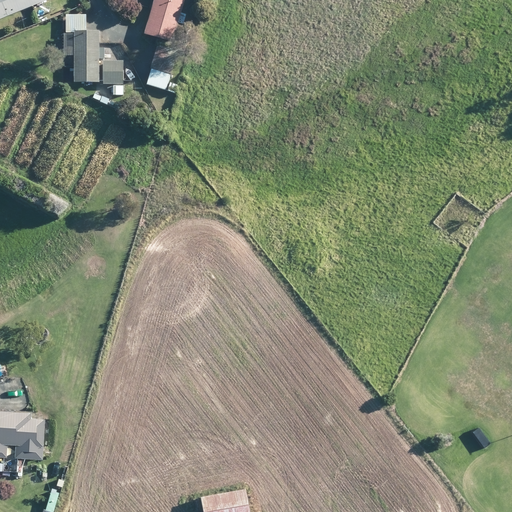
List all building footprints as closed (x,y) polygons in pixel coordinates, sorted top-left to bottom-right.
[(0,0),(0,20),(50,0),(0,0)] [(182,13),(186,0),(155,0),(152,10),(145,34),(171,42),(173,43),(175,38),(179,23),(184,24),(187,15),(182,13)] [(87,32),(87,15),(67,15),(67,32),(75,33),(75,34),(65,34),(65,56),(76,56),(76,67),(76,83),(95,82),(98,83),(98,84),(100,84),(100,59),(105,58),(105,49),(100,49),(100,43),(100,32),(87,32)] [(153,69),(148,84),(166,90),(179,51),(159,45),(158,48),(151,68),(153,69)] [(105,84),(125,84),(125,61),(105,61),(105,84)] [(172,83),(168,90),(176,93),(179,85),(172,83)] [(125,95),(125,86),(115,86),(115,95),(125,95)] [(471,249),(482,234),(453,214),(443,228),(471,249)] [(23,409),(0,407),(0,455),(6,456),(7,456),(8,443),(17,443),(16,457),(19,457),(44,458),(46,421),(48,421),(48,414),(36,414),(37,409),(23,409)] [(205,511),(251,511),(247,487),(202,495),(205,511)]
